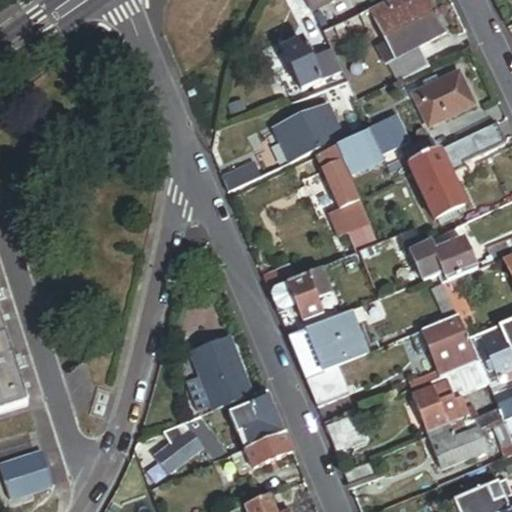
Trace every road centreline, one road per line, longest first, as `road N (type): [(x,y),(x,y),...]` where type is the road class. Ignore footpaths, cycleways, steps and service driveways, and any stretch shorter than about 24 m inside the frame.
road 1 (residential): [(335,511),(180,137)]
road 2 (residential): [(78,511),(129,415),(180,137)]
road 3 (residential): [(180,137),(120,0)]
